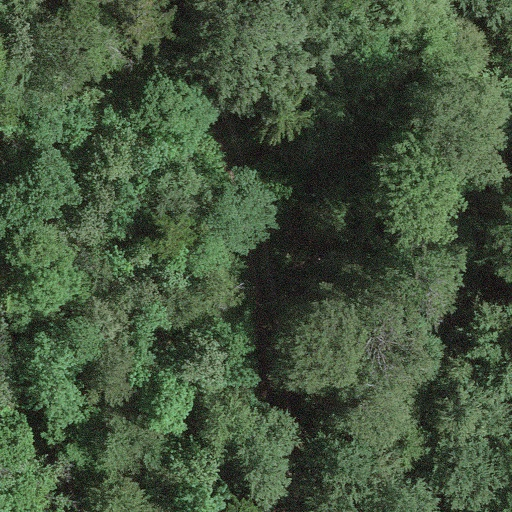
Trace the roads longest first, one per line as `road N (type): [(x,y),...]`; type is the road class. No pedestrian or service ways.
road 1 (track): [(152,0),(228,118),(298,358),(303,511)]
road 2 (track): [(69,511),(0,310)]
